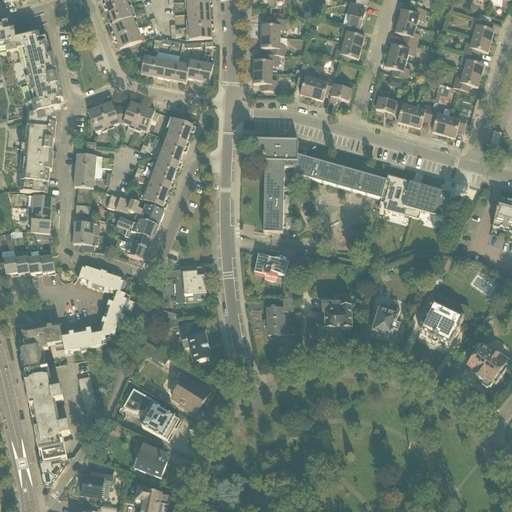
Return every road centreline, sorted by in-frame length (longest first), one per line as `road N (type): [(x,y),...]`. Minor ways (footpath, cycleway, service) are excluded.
road 1 (unclassified): [(30,510),(45,509),(104,421),(148,276)]
road 2 (residential): [(479,444),(441,406),(357,375),(298,382),(256,403)]
road 3 (residential): [(256,403),(230,296),(227,161)]
road 4 (residential): [(77,106),(64,128),(64,251),(139,276)]
road 5 (residential): [(148,276),(191,171),(227,161)]
road 6 (residential): [(470,168),(511,27)]
road 7 (tertiary): [(30,510),(0,371)]
road 8 (residential): [(353,133),(388,0)]
road 9 (residential): [(353,133),(289,116),(229,114)]
road 10 (residential): [(256,403),(217,448),(200,511)]
road 11 (residential): [(470,168),(353,133)]
